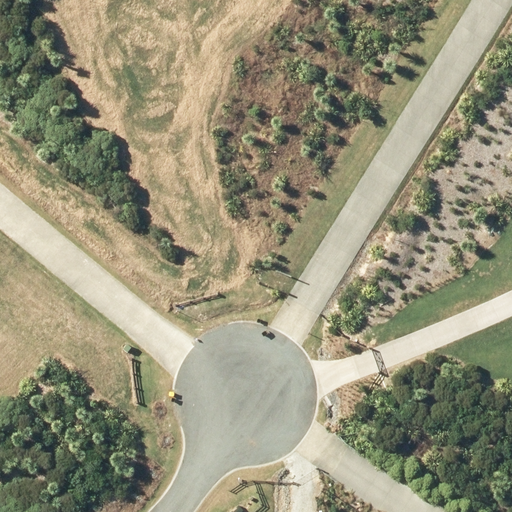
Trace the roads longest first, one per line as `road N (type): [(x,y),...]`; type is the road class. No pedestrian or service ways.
road 1 (unclassified): [(251,386),(481,0)]
road 2 (residential): [(251,386),(183,349),(0,200)]
road 3 (unclassified): [(251,386),(169,511)]
